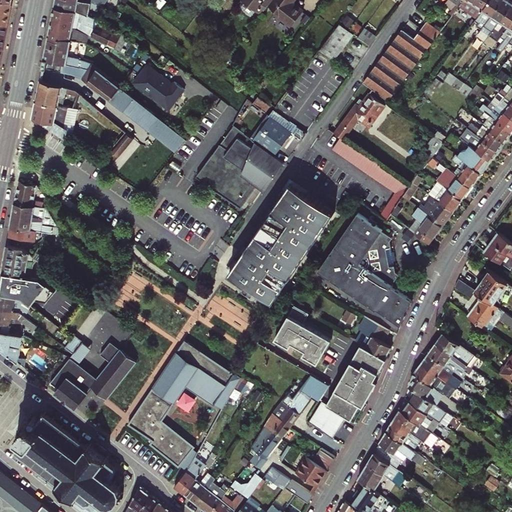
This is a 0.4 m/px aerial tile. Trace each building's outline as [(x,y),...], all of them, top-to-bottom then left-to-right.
[(85,0),(57,0),(56,6),(78,11),(100,20),(102,15),(86,8),(87,0),(85,0)] [(85,0),(87,0),(95,2),(111,11),(115,4),(110,0),(85,0)] [(270,3),(272,0),(245,0),(262,13),(270,3)] [(272,0),(270,3),(279,11),(278,13),(293,24),(305,8),(294,0),(272,0)] [(490,0),(463,0),(459,6),(476,19),(477,19),(490,0)] [(502,0),(490,0),(477,19),(485,24),(502,0)] [(511,0),(502,0),(485,24),(489,27),(485,32),(488,35),(511,2),(511,0)] [(0,25),(6,27),(11,4),(0,1),(0,25)] [(511,19),(511,2),(490,32),(498,38),(500,35),(511,19)] [(51,35),(73,40),(74,32),(75,27),(89,35),(121,51),(128,37),(122,33),(121,35),(98,24),(100,20),(78,11),(56,6),(51,35)] [(511,19),(500,35),(504,38),(496,48),(502,52),(509,42),(511,38),(511,19)] [(403,28),(364,82),(390,100),(441,30),(428,21),(415,37),(403,28)] [(335,60),(349,41),(355,34),(340,23),(320,49),(335,60)] [(75,27),(74,32),(73,40),(87,43),(89,35),(75,27)] [(366,27),(359,36),(370,45),(377,35),(366,27)] [(49,44),(84,52),(87,43),(73,40),(51,35),(49,44)] [(83,55),(95,64),(100,58),(92,52),(94,45),(87,43),(84,52),(83,55)] [(46,58),(92,68),(95,64),(83,55),(84,52),(49,44),(46,58)] [(46,58),(44,67),(70,73),(77,76),(84,78),(92,68),(46,58)] [(174,82),(150,61),(135,79),(169,108),(186,88),(176,80),(174,82)] [(177,152),(187,138),(95,64),(92,68),(84,78),(77,76),(89,82),(177,152)] [(444,79),(451,85),(456,79),(448,74),(444,79)] [(39,90),(66,96),(67,93),(76,96),(78,91),(61,84),(41,80),(39,90)] [(511,86),(507,83),(500,92),(511,100),(511,86)] [(475,103),(479,98),(482,93),(485,89),(478,84),(468,97),(475,103)] [(58,103),(64,105),(66,96),(39,90),(37,101),(58,105),(58,103)] [(344,120),(353,126),(358,118),(369,126),(386,103),(370,91),(364,99),(361,97),(344,120)] [(511,100),(500,92),(493,101),(511,115),(511,100)] [(476,104),(511,130),(511,115),(493,101),(489,106),(479,98),(475,103),(476,104)] [(258,105),(267,112),(271,106),(262,99),(258,105)] [(37,101),(34,117),(39,118),(72,142),(73,135),(67,134),(68,129),(64,125),(68,105),(64,105),(58,103),(58,105),(37,101)] [(506,141),(511,132),(511,130),(476,104),(474,107),(488,118),(483,124),(506,141)] [(254,139),(235,125),(198,176),(242,207),(258,184),(266,190),(285,162),(276,155),(293,131),(270,115),(254,139)] [(499,150),(506,141),(483,124),(481,127),(466,115),(461,121),(472,129),(499,150)] [(341,136),(343,138),(353,126),(344,120),(335,132),(341,136)] [(469,143),(472,146),(491,160),(499,150),(472,129),(468,133),(474,137),(469,143)] [(127,130),(112,150),(119,155),(134,136),(127,130)] [(444,141),(435,134),(425,147),(430,151),(416,170),(420,173),(444,141)] [(387,219),(393,212),(405,194),(411,186),(343,138),(341,136),(333,148),(396,192),(380,214),(387,219)] [(491,160),(472,146),(466,154),(461,150),(457,155),(481,173),(491,160)] [(458,175),(472,185),(481,173),(457,155),(456,154),(452,159),(460,165),(457,168),(461,171),(458,175)] [(472,185),(458,175),(454,171),(450,177),(454,180),(449,187),(463,198),(472,185)] [(294,179),(292,182),(314,196),(316,193),(294,179)] [(21,180),(16,201),(43,207),(44,201),(35,200),(39,183),(21,180)] [(314,196),(292,182),(231,270),(249,282),(244,290),(252,296),(258,288),(275,300),(336,211),(314,196)] [(463,198),(449,187),(446,185),(442,190),(439,188),(434,196),(439,201),(453,211),(463,198)] [(444,223),(453,211),(439,201),(434,196),(427,205),(423,202),(421,206),(427,210),(430,213),(444,223)] [(60,235),(61,229),(59,228),(48,208),(43,207),(16,201),(10,237),(36,242),(38,231),(60,235)] [(444,223),(430,213),(427,210),(421,206),(414,215),(417,217),(423,222),(417,231),(430,241),(444,223)] [(410,310),(415,300),(394,286),(395,284),(394,283),(400,273),(397,271),(392,241),(393,238),(383,231),(384,230),(359,213),(320,271),(378,311),(379,309),(402,326),(408,314),(405,312),(407,309),(410,310)] [(417,217),(411,226),(417,231),(423,222),(417,217)] [(511,240),(502,233),(487,253),(501,263),(511,271),(511,240)] [(33,256),(31,254),(24,248),(8,245),(4,272),(26,276),(32,277),(35,264),(38,259),(33,256)] [(33,256),(38,259),(43,263),(46,265),(50,261),(37,251),(33,256)] [(26,276),(4,272),(0,290),(0,293),(18,296),(22,300),(23,299),(32,305),(36,300),(48,301),(57,290),(46,283),(55,272),(46,265),(43,263),(40,278),(32,277),(26,276)] [(492,270),(477,290),(484,295),(494,303),(508,282),(492,270)] [(461,278),(457,286),(472,298),(477,290),(461,278)] [(0,307),(18,311),(27,317),(28,309),(24,308),(25,302),(22,300),(18,296),(0,293),(0,307)] [(469,316),(486,328),(500,308),(499,307),(494,303),(484,295),(469,316)] [(311,313),(296,305),(278,338),(292,346),(294,342),(308,350),(306,354),(320,362),(334,338),(306,322),(311,313)] [(0,321),(13,325),(22,330),(24,321),(35,330),(38,325),(27,317),(18,311),(0,307),(0,321)] [(500,308),(486,328),(488,330),(490,328),(493,330),(502,318),(506,312),(500,308)] [(511,316),(506,312),(502,318),(511,325),(511,316)] [(366,330),(359,341),(363,343),(386,356),(387,356),(393,346),(384,341),(391,330),(367,317),(361,328),(366,330)] [(24,334),(30,337),(31,334),(22,330),(13,325),(0,321),(0,347),(25,368),(28,358),(20,357),(24,334)] [(445,331),(437,342),(469,365),(476,354),(445,331)] [(75,352),(52,381),(58,386),(53,392),(76,410),(93,390),(107,401),(138,362),(124,351),(110,340),(99,354),(107,361),(96,376),(80,363),(92,348),(76,335),(67,346),(75,352)] [(430,352),(455,370),(459,373),(465,378),(469,373),(470,374),(474,368),(469,365),(437,342),(430,352)] [(348,416),(353,419),(386,356),(363,343),(325,402),(327,403),(342,412),(348,416)] [(129,423),(151,439),(148,444),(180,467),(194,447),(158,422),(187,381),(218,403),(235,379),(231,376),(186,344),(132,419),(129,423)] [(423,362),(458,388),(462,381),(456,377),(452,374),(455,370),(430,352),(423,362)] [(502,371),(502,372),(511,379),(511,353),(508,359),(509,362),(508,364),(504,363),(501,368),(502,371)] [(423,362),(416,373),(441,391),(443,388),(453,395),(458,388),(423,362)] [(438,405),(446,395),(445,394),(441,391),(416,373),(411,385),(418,390),(438,405)] [(305,387),(317,394),(319,391),(324,394),(330,384),(313,374),(305,387)] [(288,393),(272,414),(290,427),(317,394),(305,387),(296,398),(288,393)] [(418,390),(411,401),(441,422),(449,412),(418,390)] [(441,422),(411,401),(404,411),(432,431),(434,432),(441,422)] [(327,403),(320,413),(335,423),(341,427),(348,416),(342,412),(327,403)] [(51,415),(45,411),(47,409),(44,407),(43,409),(41,407),(40,409),(42,411),(37,417),(37,416),(36,414),(34,412),(31,412),(28,418),(25,416),(24,418),(25,419),(20,427),(17,425),(16,428),(18,429),(15,434),(15,437),(19,440),(15,445),(13,443),(12,445),(14,447),(12,448),(14,450),(15,448),(21,452),(20,454),(22,456),(23,455),(30,460),(29,461),(31,463),(32,461),(39,466),(38,468),(39,469),(36,474),(53,487),(56,483),(75,497),(73,501),(87,511),(100,511),(105,508),(105,504),(110,505),(110,507),(112,506),(112,505),(116,505),(116,506),(119,505),(118,502),(121,499),(123,500),(124,498),(122,497),(123,494),(125,494),(125,492),(123,491),(122,487),(123,486),(122,484),(121,485),(117,482),(118,481),(117,479),(115,481),(108,475),(111,475),(115,470),(113,464),(107,460),(108,458),(106,456),(107,454),(105,453),(104,454),(90,443),(91,441),(89,440),(88,442),(86,440),(85,441),(79,438),(80,436),(79,434),(78,436),(70,431),(71,429),(70,427),(69,429),(62,423),(63,422),(61,420),(60,422),(53,417),(54,414),(52,413),(51,415)] [(401,409),(395,420),(421,439),(425,441),(432,431),(404,411),(401,409)] [(335,423),(320,413),(314,423),(334,437),(341,427),(335,423)] [(265,426),(282,438),(290,427),(272,414),(265,426)] [(388,431),(414,449),(421,439),(395,420),(388,431)] [(255,454),(252,458),(262,466),(269,458),(267,457),(282,438),(265,426),(250,451),(255,454)] [(388,431),(375,451),(398,468),(406,455),(422,466),(427,458),(414,449),(388,431)] [(323,448),(321,450),(336,460),(337,457),(323,448)] [(321,450),(314,460),(329,470),(336,460),(321,450)] [(369,463),(385,474),(392,479),(400,485),(406,474),(398,468),(375,451),(369,463)] [(207,463),(197,455),(193,462),(203,470),(207,463)] [(315,484),(319,486),(329,470),(308,456),(297,472),(315,484)] [(186,472),(176,486),(185,493),(196,479),(203,470),(193,462),(186,472)] [(367,483),(375,489),(385,474),(369,463),(359,478),(367,483)] [(274,466),(268,473),(286,486),(292,478),(274,466)] [(0,511),(0,493),(23,511),(54,511),(0,468),(0,511)] [(243,482),(238,478),(233,485),(250,497),(251,495),(265,478),(258,472),(250,481),(243,482)] [(202,483),(196,479),(185,493),(198,504),(215,478),(209,473),(202,483)] [(493,473),(487,483),(496,488),(502,479),(493,473)] [(215,478),(198,504),(209,511),(212,511),(223,498),(224,497),(231,487),(226,484),(220,492),(219,495),(211,490),(218,480),(215,478)] [(286,486),(296,493),(302,485),(292,478),(286,486)] [(353,504),(357,507),(364,511),(368,511),(376,502),(382,506),(387,497),(375,489),(367,483),(363,489),(361,493),(358,491),(356,495),(358,497),(353,504)] [(311,490),(315,493),(319,486),(315,484),(311,490)] [(302,485),(296,493),(310,503),(315,494),(315,493),(302,485)] [(140,486),(125,511),(134,511),(137,507),(142,511),(152,495),(140,486)] [(231,487),(224,497),(228,499),(235,490),(231,487)] [(152,511),(160,501),(152,495),(142,511),(152,511)] [(231,505),(236,509),(245,498),(241,495),(238,499),(235,500),(231,505)] [(262,503),(251,495),(250,497),(249,497),(238,511),(262,511),(258,508),(262,503)] [(223,498),(212,511),(233,511),(236,509),(231,505),(223,498)] [(353,511),(357,507),(353,504),(346,499),(338,511),(353,511)] [(170,511),(172,510),(160,501),(152,511),(170,511)]
